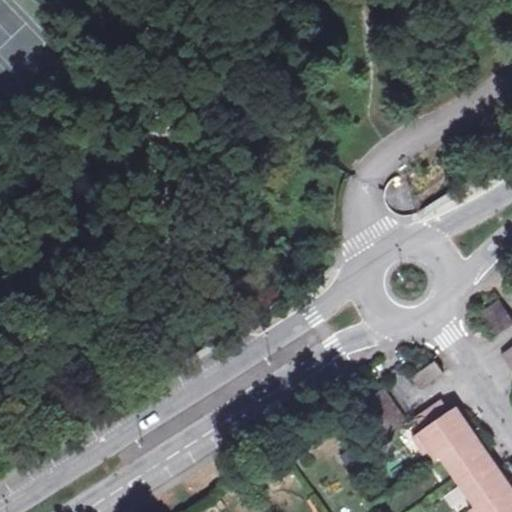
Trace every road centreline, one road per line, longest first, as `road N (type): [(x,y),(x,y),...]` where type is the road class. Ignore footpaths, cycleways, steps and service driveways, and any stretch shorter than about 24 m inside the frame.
road 1 (tertiary): [(368,267),(257,356),(9,511)]
road 2 (tertiary): [(75,511),(334,344),(395,324)]
road 3 (unclassified): [(381,250),(355,201),(381,162),(511,73)]
road 4 (residential): [(424,323),(511,427)]
